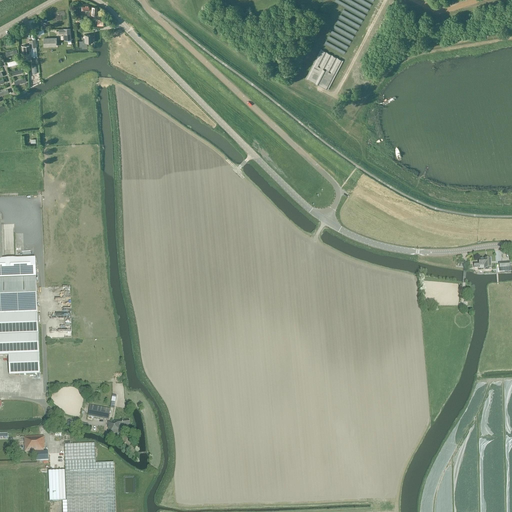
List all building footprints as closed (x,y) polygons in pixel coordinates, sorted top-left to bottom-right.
[(91,7),(89,7),(89,5),(83,4),(82,10),(88,11),(87,16),(90,16),(91,14),(98,14),(98,7),(91,6),(91,7)] [(71,28),(67,29),(59,29),(59,33),(64,33),(64,40),(71,40),(71,28)] [(88,42),(93,42),(93,34),(85,35),(85,38),(83,38),(83,40),(79,40),(79,46),(82,46),(82,48),(87,48),(87,42),(88,42)] [(56,43),(57,43),(57,42),(56,42),(56,38),(44,38),(44,46),(56,46),(56,43)] [(22,54),(23,54),(24,59),(31,59),(30,48),(36,47),(35,39),(29,40),(29,45),(21,46),(22,54)] [(306,78),(328,90),(343,61),(321,50),(306,78)] [(0,279),(36,277),(35,258),(2,259),(0,259),(0,279)] [(489,269),(491,268),(491,259),(479,259),(479,263),(474,263),(474,268),(479,268),(478,265),(485,265),(485,270),(486,271),(488,270),(489,270),(489,269)] [(510,267),(509,262),(499,263),(500,268),(508,268),(508,272),(511,272),(511,270),(511,268),(511,267),(510,267)] [(36,277),(0,279),(0,355),(9,356),(9,376),(40,374),(38,322),(41,322),(40,314),(37,314),(37,312),(40,312),(40,307),(37,307),(36,277)] [(9,377),(9,362),(1,362),(1,377),(9,377)] [(110,409),(90,405),(88,416),(108,420),(110,409)] [(130,430),(129,420),(108,422),(109,426),(108,427),(109,436),(122,435),(121,429),(122,429),(122,430),(130,430)] [(68,421),(68,426),(89,429),(90,425),(68,421)] [(36,461),(48,460),(48,451),(44,452),(43,448),(44,448),(44,436),(24,437),(25,452),(36,452),(36,461)] [(95,443),(70,444),(70,442),(65,442),(66,471),(48,472),(50,501),(62,501),(62,511),(116,511),(116,495),(115,485),(115,469),(114,463),(96,463),(95,443)]
